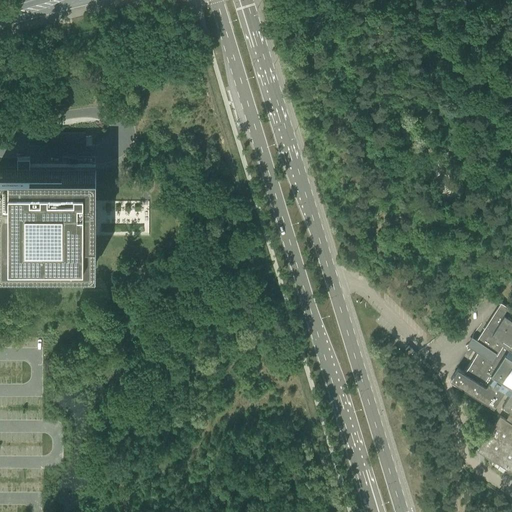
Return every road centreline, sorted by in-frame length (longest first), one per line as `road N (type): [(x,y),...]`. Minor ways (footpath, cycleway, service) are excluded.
road 1 (secondary): [(215,0),(371,511)]
road 2 (secondary): [(401,511),(246,0)]
